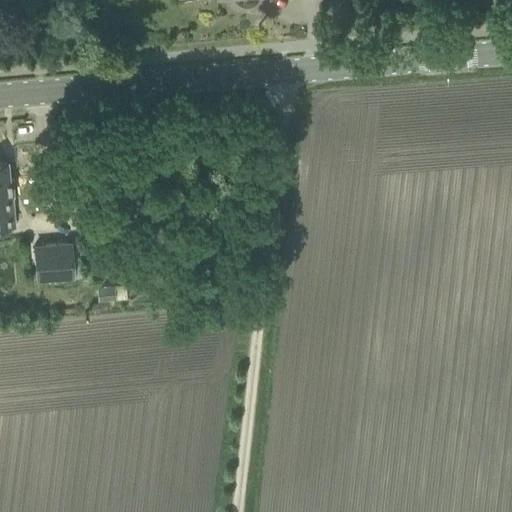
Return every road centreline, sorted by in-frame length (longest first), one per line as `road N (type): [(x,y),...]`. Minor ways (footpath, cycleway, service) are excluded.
road 1 (secondary): [(511,50),(0,93)]
road 2 (track): [(235,511),(291,68)]
